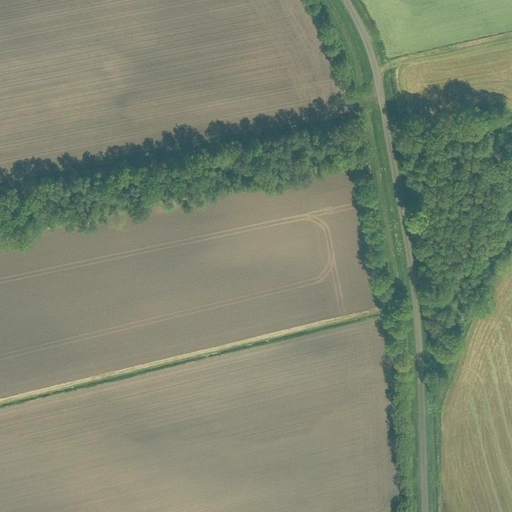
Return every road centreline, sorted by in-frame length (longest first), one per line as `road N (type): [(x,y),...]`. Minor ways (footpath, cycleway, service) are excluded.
road 1 (unclassified): [(424,511),(413,285),(378,91),(345,0)]
road 2 (track): [(419,355),(439,345),(463,282),(495,237),(503,167),(491,121),(387,134)]
